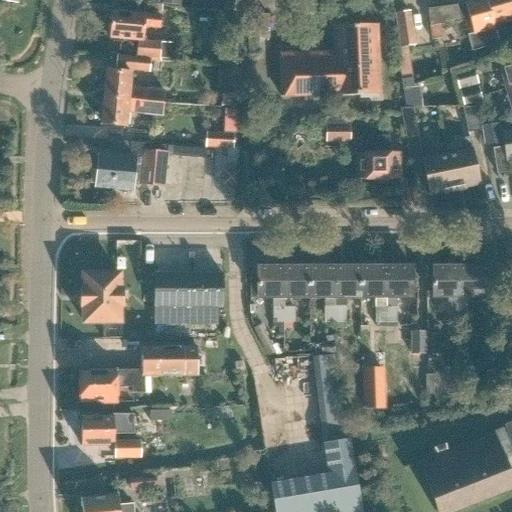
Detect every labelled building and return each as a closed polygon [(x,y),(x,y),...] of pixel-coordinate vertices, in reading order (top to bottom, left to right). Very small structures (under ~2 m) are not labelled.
[(238,0),(222,0),(222,7),(238,9),(238,0)] [(493,26),(511,19),(511,0),(476,0),(464,3),(464,4),(457,6),(427,10),(429,26),(460,22),(459,19),(467,17),(473,35),(467,37),(472,53),(499,45),(493,26)] [(408,11),(394,13),(400,48),(407,46),(414,45),(408,11)] [(172,44),(161,43),(142,42),(144,27),(159,29),(160,17),(111,12),(109,38),(138,41),(136,57),(170,61),(172,44)] [(259,55),(258,39),(268,39),(267,15),(248,15),(249,55),(259,55)] [(336,95),(378,94),(376,25),(333,27),(334,53),(279,54),(281,99),(336,97),(336,95)] [(400,48),(397,48),(399,58),(408,56),(407,46),(400,48)] [(148,59),(116,56),(115,69),(147,72),(148,59)] [(506,89),(511,87),(511,64),(500,68),(506,89)] [(477,85),(473,68),(454,74),(458,90),(477,85)] [(103,98),(163,103),(164,92),(128,89),(130,73),(106,71),(106,73),(102,72),(101,85),(104,85),(103,98)] [(238,76),(219,75),(217,94),(237,95),(238,76)] [(412,77),(402,79),(406,108),(422,108),(421,100),(415,101),(413,86),(412,77)] [(481,101),(477,86),(459,92),(463,106),(481,101)] [(162,115),(163,103),(103,98),(102,109),(99,110),(98,121),(101,122),(101,125),(124,127),(126,112),(162,115)] [(405,139),(418,136),(412,110),(400,112),(405,139)] [(463,114),(467,134),(480,131),(476,111),(463,114)] [(349,126),(325,125),(325,142),(349,143),(349,126)] [(222,127),(221,135),(232,136),(233,128),(222,127)] [(497,128),(482,131),(484,147),(500,144),(497,128)] [(511,160),(511,131),(501,133),(504,147),(492,149),(496,174),(508,172),(506,161),(511,160)] [(205,135),(204,147),(232,149),(233,137),(205,135)] [(399,180),(399,153),(388,153),(388,136),(359,136),(359,154),(355,154),(355,180),(399,180)] [(447,155),(454,189),(479,184),(469,137),(458,140),(460,152),(447,155)] [(109,142),(108,149),(128,151),(129,143),(109,142)] [(128,159),(98,157),(96,171),(91,171),(90,183),(95,184),(95,187),(131,190),(132,184),(163,187),(166,153),(164,153),(165,151),(161,151),(161,153),(151,152),(152,146),(147,145),(129,143),(128,159)] [(454,189),(447,155),(432,158),(429,145),(419,148),(428,195),(454,189)] [(283,298),(309,298),(308,267),(283,268),(283,298)] [(323,324),(334,324),(334,267),(308,267),(309,298),(323,298),(323,324)] [(345,298),(359,298),(359,267),(334,267),(334,324),(336,324),(336,330),(345,330),(345,298)] [(374,322),(385,322),(385,307),(384,298),(384,267),(359,267),(359,298),(374,298),(374,322)] [(411,267),(384,267),(384,298),(411,298),(411,267)] [(448,321),(458,321),(457,267),(432,267),(432,298),(447,298),(448,321)] [(457,267),(458,321),(467,321),(467,298),(482,298),(482,267),(457,267)] [(282,298),(283,298),(283,268),(256,268),(257,298),(272,298),(272,322),(283,322),(283,308),(282,308),(282,298)] [(222,306),(222,274),(154,275),(154,307),(155,307),(155,325),(216,324),(216,306),(222,306)] [(119,275),(83,275),(83,291),(80,291),(80,307),(83,307),(83,323),(119,323),(119,307),(122,307),(122,291),(119,291),(119,275)] [(395,307),(385,307),(385,322),(385,327),(395,327),(395,322),(395,307)] [(283,308),(283,322),(294,322),(294,308),(283,308)] [(253,329),(267,356),(275,353),(260,325),(253,329)] [(411,332),(410,354),(424,354),(425,332),(411,332)] [(441,335),(426,335),(425,354),(441,354),(441,335)] [(320,343),(321,356),(332,355),(331,342),(320,343)] [(141,376),(144,376),(197,376),(197,348),(141,348),(141,372),(141,376)] [(383,369),(363,370),(364,410),(384,409),(383,369)] [(476,371),(464,373),(466,385),(477,383),(476,371)] [(141,376),(141,372),(116,373),(116,372),(88,372),(88,374),(79,374),(80,401),(100,400),(100,403),(116,402),(116,396),(122,396),(122,386),(131,386),(132,394),(145,394),(144,376),(141,376)] [(169,421),(169,410),(148,411),(148,421),(169,421)] [(80,418),(81,446),(114,446),(114,458),(140,458),(140,442),(113,443),(113,434),(133,434),(133,415),(112,415),(112,418),(80,418)] [(511,424),(417,462),(436,511),(452,511),(511,488),(511,484),(510,480),(501,456),(511,451),(511,424)] [(272,511),(359,511),(347,440),(321,445),(326,475),(268,485),(272,511)] [(257,460),(248,462),(250,469),(258,467),(257,460)] [(155,477),(129,480),(130,491),(156,488),(155,477)] [(132,511),(132,505),(118,506),(117,495),(80,499),(81,511),(132,511)]
